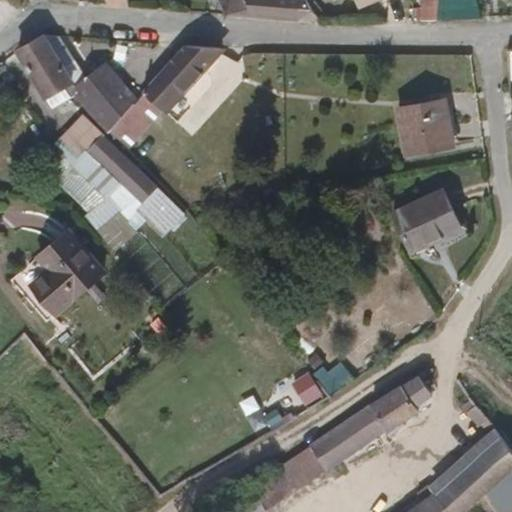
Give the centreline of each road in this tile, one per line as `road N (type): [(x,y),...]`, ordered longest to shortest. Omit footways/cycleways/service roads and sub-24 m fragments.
road 1 (unclassified): [(484,38),(265,33),(34,15)]
road 2 (track): [(177,511),(443,343)]
road 3 (unclassified): [(484,38),(511,224)]
